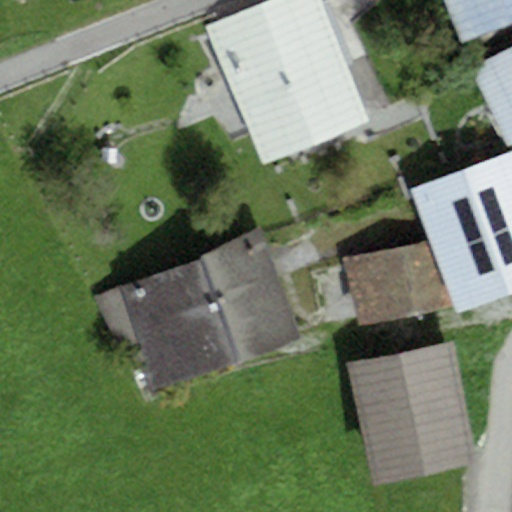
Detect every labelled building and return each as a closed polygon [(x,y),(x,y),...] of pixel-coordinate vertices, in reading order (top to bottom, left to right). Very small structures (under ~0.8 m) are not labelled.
[(305,0),(291,0),(218,32),(271,156),(357,119),(305,0)] [(511,0),(448,0),(464,38),(511,17),(511,0)] [(511,41),(472,59),(504,136),(511,132),(511,41)] [(511,148),(420,180),(457,287),(511,268),(511,148)] [(432,237),(350,256),(362,322),(449,299),(432,237)] [(253,240),(98,298),(117,349),(143,339),(159,380),(287,332),(253,240)] [(454,332),(348,354),(373,475),(479,454),(454,332)]
